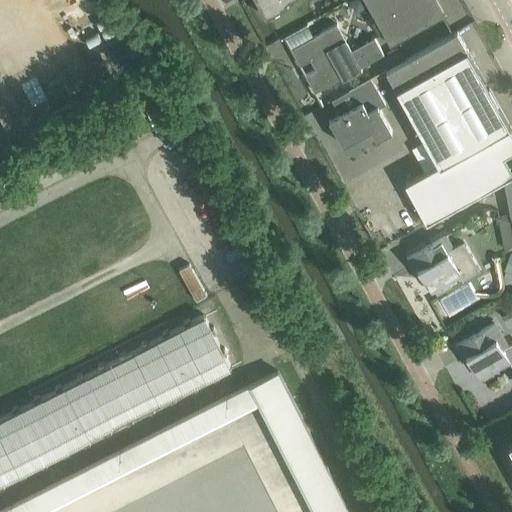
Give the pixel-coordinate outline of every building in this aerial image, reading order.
[(256,0),(266,17),(289,4),(287,1),(289,0),(256,0)] [(365,0),(391,44),(444,15),(435,0),(365,0)] [(341,77),(343,80),(362,69),(360,65),(383,52),(375,37),(352,50),(337,23),(291,49),(300,65),(310,59),(316,69),(306,75),(315,92),(341,77)] [(457,30),(387,70),(389,73),(397,88),(426,139),(438,162),(439,162),(439,163),(405,183),(427,222),(505,178),(511,174),(511,169),(504,155),(511,150),(511,128),(511,126),(468,49),(457,30)] [(357,104),(340,113),(329,119),(343,145),(372,129),(377,139),(392,130),(379,107),(386,103),(371,77),(349,89),(357,104)] [(171,139),(149,151),(183,214),(205,202),(171,139)] [(146,152),(121,164),(153,230),(177,218),(146,152)] [(418,268),(423,277),(431,291),(435,289),(437,293),(451,285),(449,281),(461,275),(463,279),(479,269),(464,243),(454,249),(446,235),(407,257),(414,271),(418,268)] [(497,338),(502,335),(495,322),(455,344),(463,357),(467,355),(480,378),(483,376),(485,380),(500,372),(498,368),(510,361),(497,338)] [(289,391),(278,370),(264,377),(275,399),(289,391)] [(275,399),(264,377),(250,384),(260,406),(275,399)]
